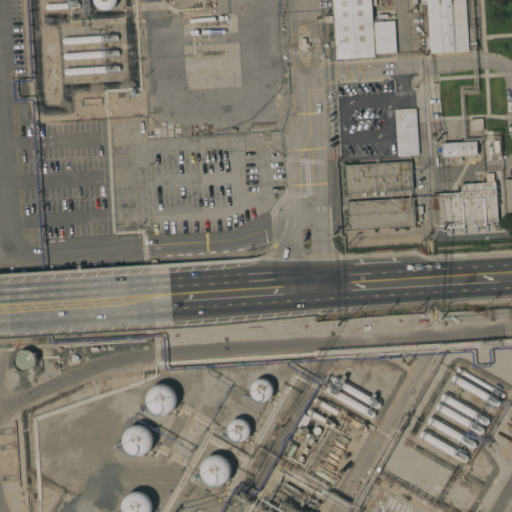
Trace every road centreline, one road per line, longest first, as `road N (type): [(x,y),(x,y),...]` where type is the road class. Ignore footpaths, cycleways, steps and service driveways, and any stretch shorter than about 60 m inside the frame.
road 1 (primary): [(168,298),(511,276)]
road 2 (primary): [(0,309),(168,298)]
